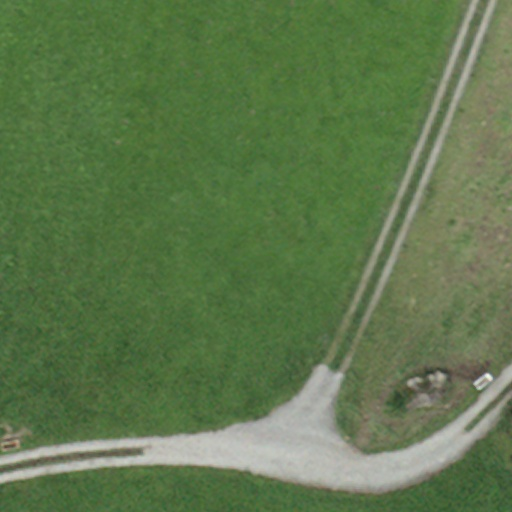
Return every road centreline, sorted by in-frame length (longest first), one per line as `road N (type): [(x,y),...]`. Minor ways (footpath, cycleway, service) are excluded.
road 1 (track): [(0,476),(113,454),(309,459),(418,481),(511,408)]
road 2 (track): [(309,459),(482,0)]
